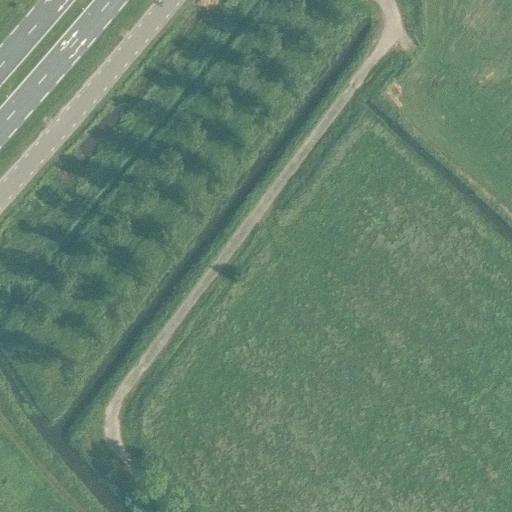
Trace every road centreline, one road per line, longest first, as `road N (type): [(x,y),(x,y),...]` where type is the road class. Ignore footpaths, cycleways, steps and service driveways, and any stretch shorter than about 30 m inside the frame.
road 1 (unclassified): [(172,511),(117,445),(115,402),(388,38),(386,0)]
road 2 (unclassified): [(0,193),(167,0)]
road 3 (primary): [(0,126),(111,0)]
road 4 (track): [(86,511),(0,413)]
